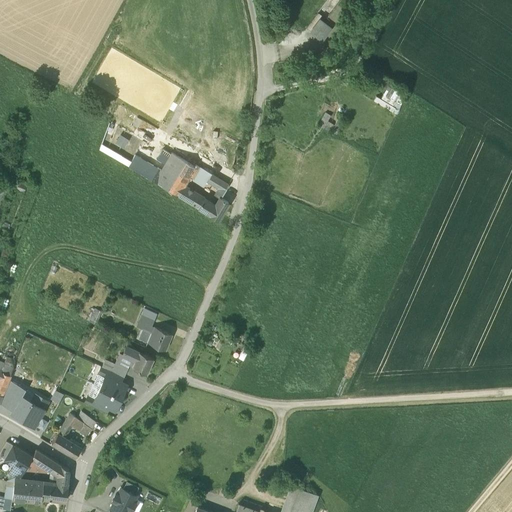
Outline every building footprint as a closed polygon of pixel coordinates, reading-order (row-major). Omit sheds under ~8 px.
[(327,0),(306,29),(310,32),(319,20),(326,25),(329,21),(327,19),(341,0),(327,0)] [(326,25),(319,20),(310,32),(321,41),(331,29),(326,25)] [(409,90),(375,70),(369,79),(386,89),(381,98),(398,108),(409,90)] [(317,125),(323,128),(331,116),(325,113),(317,125)] [(137,118),(134,125),(139,127),(136,134),(143,137),(145,134),(155,138),(158,129),(148,125),(151,117),(144,114),(142,120),(137,118)] [(136,143),(134,148),(130,146),(128,149),(136,153),(143,140),(135,136),(132,141),(136,143)] [(130,163),(101,146),(99,149),(128,166),(130,163)] [(182,159),(171,153),(164,164),(175,171),(182,159)] [(128,166),(128,167),(134,170),(141,158),(135,155),(130,163),(128,166)] [(160,170),(141,158),(134,170),(153,182),(160,170)] [(195,167),(182,159),(175,171),(187,179),(189,176),(195,167)] [(175,171),(164,164),(161,170),(171,177),(175,171)] [(196,165),(195,167),(189,176),(204,185),(207,181),(209,177),(207,176),(209,173),(196,165)] [(160,170),(153,182),(164,188),(171,177),(161,170),(160,170)] [(187,179),(175,171),(171,177),(184,184),(187,179)] [(224,182),(209,173),(207,176),(209,177),(207,181),(220,189),(224,182)] [(171,177),(164,188),(177,196),(183,186),(184,184),(171,177)] [(224,182),(220,189),(224,191),(228,185),(224,182)] [(215,205),(183,186),(177,196),(209,215),(215,205)] [(215,205),(209,215),(217,220),(228,203),(219,197),(215,205)] [(13,219),(18,203),(12,201),(6,217),(13,219)] [(157,312),(145,307),(139,321),(152,326),(157,312)] [(152,326),(139,321),(136,328),(139,330),(136,338),(147,343),(154,327),(152,326)] [(171,334),(154,327),(147,343),(164,350),(168,341),(171,334)] [(139,352),(126,346),(122,355),(135,361),(132,367),(134,368),(133,370),(136,372),(138,370),(146,373),(153,358),(139,352)] [(122,355),(119,353),(115,363),(114,365),(127,371),(129,366),(132,367),(135,361),(122,355)] [(15,361),(6,357),(2,369),(1,371),(10,375),(15,361)] [(115,363),(105,359),(101,367),(124,377),(127,371),(114,365),(115,363)] [(124,377),(101,367),(98,374),(104,377),(105,375),(121,383),(124,377)] [(10,375),(1,371),(2,369),(0,368),(0,379),(7,383),(8,379),(10,375)] [(104,377),(99,388),(120,398),(121,396),(124,395),(125,393),(124,390),(126,385),(121,383),(105,375),(104,377)] [(25,389),(8,379),(7,383),(4,389),(1,396),(0,398),(0,403),(12,410),(21,395),(21,396),(25,389)] [(94,399),(93,401),(108,408),(114,410),(117,405),(119,404),(121,402),(120,399),(120,398),(99,388),(94,399)] [(12,410),(11,413),(34,426),(39,417),(42,416),(43,413),(42,410),(47,401),(36,395),(32,402),(21,396),(21,395),(12,410)] [(94,399),(88,396),(84,403),(106,413),(108,408),(93,401),(94,399)] [(85,414),(81,411),(77,418),(78,418),(81,421),(85,414)] [(77,418),(71,413),(65,422),(70,425),(72,426),(78,418),(77,418)] [(96,422),(85,414),(81,421),(84,423),(91,429),(96,422)] [(37,427),(44,430),(49,422),(42,418),(37,427)] [(81,421),(78,418),(72,426),(79,430),(84,423),(81,421)] [(70,425),(65,422),(60,430),(65,434),(70,425)] [(91,429),(84,423),(79,430),(87,436),(92,429),(91,429)] [(80,448),(63,437),(65,434),(60,430),(51,442),(75,457),(80,448)] [(6,441),(0,451),(0,455),(5,459),(13,445),(6,441)] [(32,456),(13,445),(5,459),(14,464),(15,467),(11,474),(19,478),(31,459),(32,456)] [(67,469),(36,449),(32,456),(31,459),(54,472),(59,475),(58,485),(52,484),(43,483),(41,498),(42,498),(65,500),(68,476),(67,469)] [(43,483),(14,480),(12,499),(41,502),(42,498),(41,498),(43,483)] [(138,487),(127,481),(123,489),(135,495),(138,487)] [(282,511),(315,511),(321,497),(290,486),(282,511)] [(121,488),(117,494),(116,494),(112,501),(114,502),(110,508),(117,511),(127,511),(129,509),(131,510),(135,503),(133,502),(136,495),(135,495),(123,489),(121,488)]
